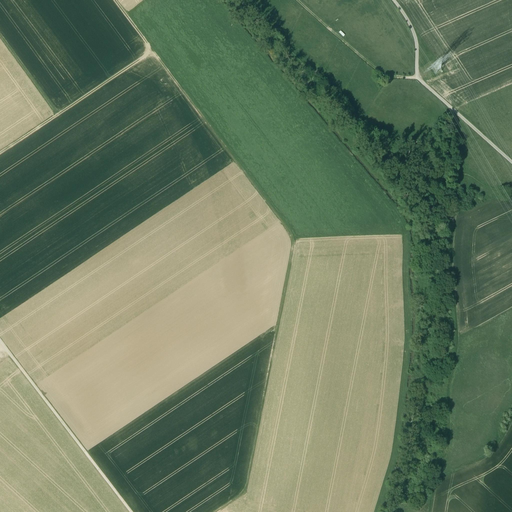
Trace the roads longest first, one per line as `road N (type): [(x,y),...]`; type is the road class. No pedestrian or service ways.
road 1 (track): [(0,153),(152,50),(290,232),(247,484),(215,511)]
road 2 (track): [(454,156),(449,269),(456,355),(430,511)]
road 3 (track): [(0,339),(131,511)]
road 4 (track): [(294,0),(374,69),(415,76)]
road 5 (track): [(393,0),(415,39),(415,76),(448,106)]
